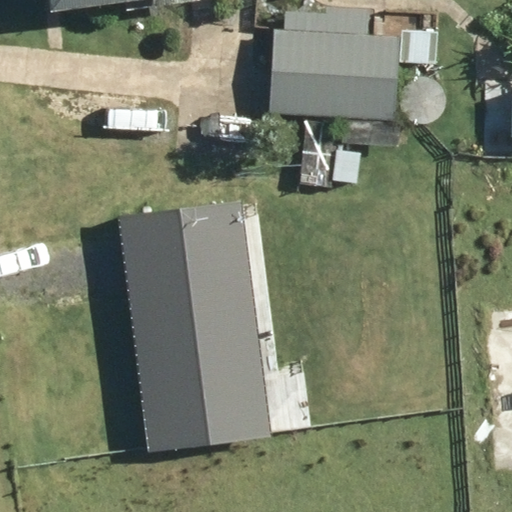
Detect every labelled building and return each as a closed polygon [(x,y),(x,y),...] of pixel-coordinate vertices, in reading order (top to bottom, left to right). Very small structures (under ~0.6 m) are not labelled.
[(35,0),(36,10),(111,0),(35,0)] [(263,114),(389,121),(393,30),(267,25),(263,114)] [(481,155),(511,154),(511,87),(510,87),(510,129),(481,129),(481,155)] [(336,152),(338,121),(305,119),(301,185),(358,189),(360,154),(336,152)] [(246,193),(123,205),(147,448),(269,437),(246,193)] [(511,230),(480,229),(477,272),(511,274),(511,230)]
